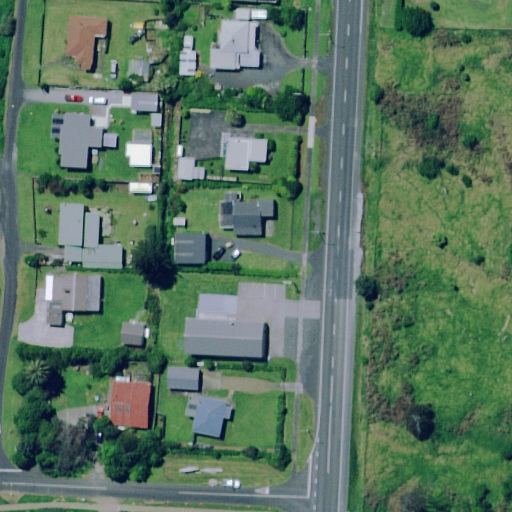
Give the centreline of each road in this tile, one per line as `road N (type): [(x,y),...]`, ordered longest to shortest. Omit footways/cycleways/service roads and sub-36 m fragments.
road 1 (trunk): [(351,0),(328,499)]
road 2 (residential): [(22,0),(0,353)]
road 3 (residential): [(0,482),(328,499)]
